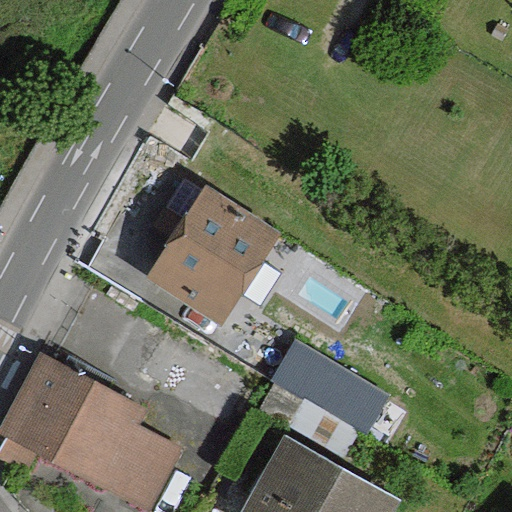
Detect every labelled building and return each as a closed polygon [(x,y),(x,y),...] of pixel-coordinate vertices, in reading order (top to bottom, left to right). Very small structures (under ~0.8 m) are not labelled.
[(265,231),(199,189),(178,224),(167,218),(159,231),(170,238),(149,272),(214,310),(265,231)] [(179,314),(149,366),(233,415),(263,363),(179,314)] [(386,401),(291,345),(273,377),(282,382),(311,399),(368,432),(386,401)] [(55,362),(35,352),(0,419),(0,427),(7,431),(0,445),(0,453),(25,466),(37,443),(147,500),(161,471),(175,445),(121,417),(129,401),(55,362)] [(311,399),(282,382),(265,412),(296,429),(311,399)] [(334,464),(283,436),(240,511),(375,511),(386,494),(334,464)]
